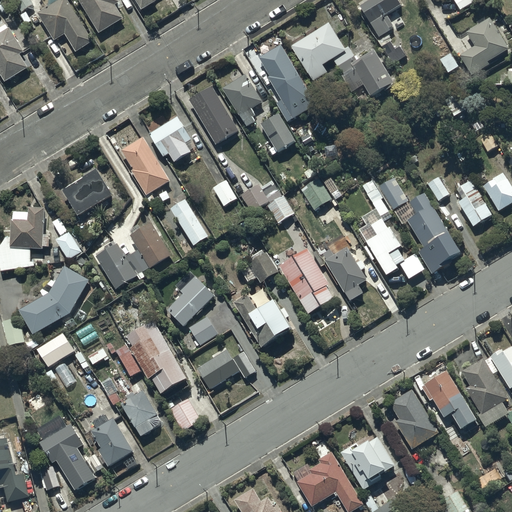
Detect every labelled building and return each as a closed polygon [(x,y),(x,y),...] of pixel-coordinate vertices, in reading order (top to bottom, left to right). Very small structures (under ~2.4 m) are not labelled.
[(31,0),(10,0),(20,14),(34,5),(31,0)] [(67,0),(64,0),(38,15),(54,43),(65,36),(75,53),(92,43),(67,0)] [(116,0),(77,0),(98,34),(122,20),(114,6),(118,3),(116,0)] [(134,0),(141,11),(156,2),(154,0),(134,0)] [(363,0),(366,4),(359,8),(378,39),(390,32),(382,18),(399,7),(395,0),(363,0)] [(460,30),(463,30),(464,30),(465,30),(466,30),(466,29),(467,29),(467,28),(468,28),(468,27),(468,26),(469,26),(469,25),(469,24),(469,23),(468,22),(468,21),(467,20),(466,20),(466,19),(465,19),(464,18),(463,18),(462,18),(461,18),(461,19),(460,19),(459,20),(458,20),(458,21),(457,22),(457,23),(457,24),(457,25),(457,26),(457,27),(458,28),(459,29),(459,30),(460,30)] [(490,19),(466,34),(475,47),(460,57),(472,75),(511,50),(490,19)] [(0,76),(4,83),(28,68),(20,54),(23,53),(6,24),(0,27),(0,76)] [(329,25),(291,48),(312,82),(326,73),(322,66),(334,59),(343,73),(340,75),(352,95),(364,87),(370,97),(392,84),(373,52),(357,62),(349,48),(345,51),(329,25)] [(278,46),(258,60),(269,77),(267,78),(284,105),(307,90),(278,46)] [(511,71),(508,71),(508,76),(501,76),(501,80),(490,80),(490,84),(511,83),(511,71)] [(245,76),(222,90),(246,128),(258,121),(251,111),(262,104),(245,76)] [(405,86),(394,93),(411,119),(421,113),(405,86)] [(211,89),(189,102),(216,147),(239,133),(211,89)] [(279,116),(260,127),(277,154),(295,143),(279,116)] [(178,119),(149,137),(163,159),(169,156),(174,164),(190,154),(185,145),(192,141),(178,119)] [(305,123),(292,131),(302,148),(316,139),(305,123)] [(491,134),(481,141),(488,153),(498,147),(491,134)] [(170,183),(143,139),(120,153),(146,197),(170,183)] [(98,172),(62,191),(77,217),(112,198),(98,172)] [(493,182),(483,188),(498,212),(511,204),(511,188),(503,174),(492,180),(493,182)] [(438,178),(427,185),(438,202),(449,195),(438,178)] [(394,179),(379,188),(393,210),(408,201),(394,179)] [(226,181),(213,189),(224,207),(237,199),(226,181)] [(318,181),(302,192),(315,212),(332,201),(318,181)] [(470,183),(456,192),(461,200),(457,203),(473,228),(491,216),(470,183)] [(258,185),(241,196),(251,213),(269,202),(258,185)] [(384,199),(378,190),(372,193),(373,195),(369,198),(376,210),(361,218),(366,226),(358,231),(386,278),(398,270),(396,267),(404,261),(396,250),(400,247),(381,217),(389,212),(381,200),(384,199)] [(425,194),(410,204),(416,215),(407,220),(424,248),(418,252),(432,274),(451,262),(450,261),(461,254),(425,194)] [(284,197),(267,207),(278,225),(294,215),(284,197)] [(188,200),(171,210),(192,246),(209,236),(188,200)] [(42,236),(43,210),(28,209),(27,215),(13,214),(12,222),(11,222),(10,239),(5,240),(0,248),(0,247),(0,272),(34,267),(34,263),(29,263),(30,250),(43,251),(43,248),(48,248),(48,236),(42,236)] [(117,245),(96,258),(115,290),(171,256),(151,224),(131,237),(139,251),(125,260),(117,245)] [(68,233),(55,241),(68,261),(81,253),(68,233)] [(326,261),(323,263),(348,303),(362,294),(358,287),(366,282),(346,250),(334,258),(329,251),(323,255),(326,261)] [(307,251),(280,268),(309,316),(334,301),(326,287),(328,286),(307,251)] [(267,253),(248,264),(260,284),(279,274),(267,253)] [(417,256),(402,265),(411,279),(426,271),(417,256)] [(49,295),(20,311),(33,335),(69,315),(89,281),(66,267),(49,295)] [(183,296),(167,312),(183,329),(214,297),(195,278),(180,293),(183,296)] [(405,280),(390,289),(398,304),(413,295),(405,280)] [(248,295),(234,304),(261,348),(293,329),(276,301),(258,312),(248,295)] [(19,319),(1,324),(8,348),(26,344),(19,319)] [(206,319),(189,331),(200,347),(217,335),(206,319)] [(132,349),(130,351),(147,381),(151,379),(161,397),(186,382),(153,324),(126,339),(132,349)] [(64,334),(37,352),(48,369),(76,352),(64,334)] [(99,355),(89,360),(93,366),(104,360),(104,362),(109,359),(108,357),(115,353),(111,345),(97,352),(99,355)] [(126,347),(116,353),(130,378),(138,373),(127,354),(129,353),(126,347)] [(503,351),(491,359),(510,391),(511,389),(511,348),(504,353),(503,351)] [(226,351),(196,370),(209,391),(240,372),(244,379),(256,372),(244,353),(232,361),(226,351)] [(483,360),(461,373),(469,387),(465,390),(479,414),(476,415),(484,429),(505,416),(511,427),(511,411),(509,413),(505,407),(510,404),(483,360)] [(475,421),(446,372),(420,387),(429,401),(432,399),(445,420),(452,416),(460,430),(475,421)] [(438,435),(412,390),(389,404),(399,420),(395,423),(411,451),(438,435)] [(127,401),(120,405),(141,438),(164,424),(144,391),(136,396),(133,392),(125,398),(127,401)] [(188,400),(170,411),(183,433),(201,422),(188,400)] [(96,429),(90,432),(100,449),(98,450),(109,468),(133,453),(113,420),(108,423),(103,416),(92,422),(96,429)] [(451,422),(441,428),(459,459),(469,453),(451,422)] [(70,426),(40,446),(52,465),(56,463),(75,491),(94,479),(92,475),(94,474),(86,462),(84,463),(76,451),(83,446),(70,426)] [(357,444),(340,454),(363,491),(382,480),(380,476),(395,467),(377,439),(360,450),(357,444)] [(13,478),(5,447),(4,440),(0,441),(0,490),(2,490),(6,506),(27,501),(21,476),(13,478)] [(307,465),(295,472),(300,481),(297,483),(311,507),(336,493),(346,511),(353,511),(364,506),(333,453),(318,461),(320,465),(310,470),(307,465)] [(53,467),(40,471),(47,491),(60,487),(53,467)] [(379,488),(363,499),(371,511),(406,511),(397,498),(389,503),(379,488)] [(275,511),(268,499),(259,503),(252,490),(235,500),(242,511),(275,511)] [(469,511),(457,493),(438,505),(442,511),(469,511)]
